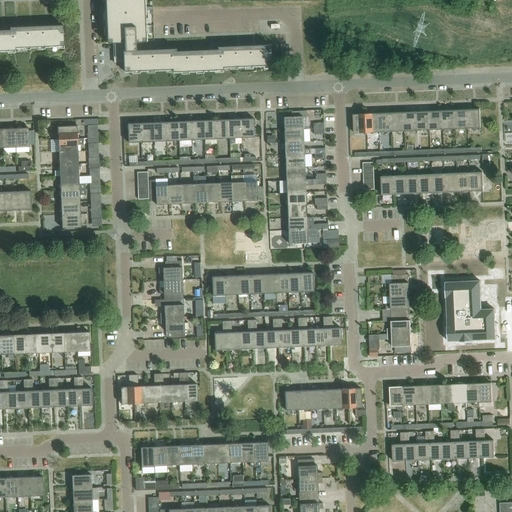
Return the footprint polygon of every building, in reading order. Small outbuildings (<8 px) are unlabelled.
[(105,0),(106,10),(107,26),(107,43),(112,43),(113,43),(115,42),(116,57),(124,57),(124,59),(124,61),(124,63),(124,71),(136,71),(140,71),(156,70),(172,69),(172,72),(189,71),(206,71),(223,70),(223,67),(239,67),(255,66),(271,65),(271,58),(271,52),(270,45),(258,46),(256,46),(254,46),(240,46),(238,46),(225,47),(223,47),(222,47),(218,47),(218,50),(206,50),(205,50),(203,50),(188,51),(177,51),(177,49),(172,49),(162,49),(156,50),(143,50),(143,45),(143,41),(146,41),(146,40),(145,25),(144,8),(144,0),(105,0)] [(0,50),(15,49),(15,47),(64,46),(63,25),(10,27),(10,30),(3,30),(0,29),(0,50)] [(480,109),(467,110),(468,129),(481,129),(480,109)] [(455,110),(442,111),(443,130),(455,130),(455,110)] [(468,129),(467,110),(455,110),(455,130),(468,129)] [(284,131),(303,130),(302,117),(306,117),(306,111),(291,112),(292,117),(284,118),(284,131)] [(429,111),(417,112),(417,131),(430,131),(429,111)] [(443,130),(442,111),(429,111),(430,131),(443,130)] [(417,131),(417,112),(404,113),(405,132),(417,131)] [(392,132),(391,113),(379,114),(380,133),(392,132)] [(404,113),(391,113),(392,132),(405,132),(404,113)] [(367,133),(366,114),(354,115),(354,134),(367,133)] [(379,114),(366,114),(367,133),(380,133),(379,114)] [(241,120),(242,138),(255,138),(254,119),(241,120)] [(230,139),(229,120),(216,121),(217,139),(230,139)] [(241,120),(229,120),(230,139),(242,138),(241,120)] [(204,140),(204,121),(191,122),(192,140),(204,140)] [(216,121),(204,121),(204,140),(217,139),(216,121)] [(179,141),(178,122),(166,123),(167,141),(179,141)] [(191,122),(178,122),(179,141),(192,140),(191,122)] [(153,123),(140,124),(141,142),(154,142),(153,123)] [(166,123),(153,123),(154,142),(167,141),(166,123)] [(141,142),(140,124),(128,124),(129,143),(141,142)] [(59,140),(77,139),(77,126),(58,127),(59,140)] [(15,129),(16,148),(29,147),(29,145),(28,131),(28,128),(15,129)] [(15,129),(3,129),(4,148),(16,148),(15,129)] [(284,131),(285,143),(304,142),(303,130),(284,131)] [(77,139),(59,140),(59,153),(78,152),(77,144),(84,144),(84,139),(77,139)] [(304,155),(304,142),(285,143),(285,156),(304,155)] [(78,152),(59,153),(60,165),(78,165),(78,152)] [(244,154),(245,162),(256,162),(256,157),(251,157),(250,154),(244,154)] [(285,156),(286,168),(305,168),(304,155),(285,156)] [(78,165),(60,165),(60,178),(79,177),(78,165)] [(305,180),(305,168),(286,168),(286,181),(305,180)] [(470,173),(470,192),(483,191),(482,172),(470,173)] [(458,192),(457,173),(444,174),(445,193),(458,192)] [(470,173),(457,173),(458,192),(470,192),(470,173)] [(433,193),(432,174),(419,175),(420,194),(433,193)] [(444,174),(432,174),(433,193),(445,193),(444,174)] [(419,175),(407,176),(407,194),(420,194),(419,175)] [(395,195),(394,176),(381,177),(382,196),(395,195)] [(407,176),(394,176),(395,195),(407,194),(407,176)] [(79,177),(60,178),(61,191),(86,189),(85,184),(79,184),(79,177)] [(169,204),(169,186),(156,186),(156,180),(149,180),(150,199),(156,199),(156,205),(169,204)] [(286,181),(287,193),(306,193),(305,186),(313,186),(313,185),(313,180),(305,180),(286,181)] [(245,201),(244,182),(231,183),(232,202),(245,201)] [(257,201),(257,199),(263,199),(263,187),(257,187),(257,182),(244,182),(245,201),(257,201)] [(220,202),(219,183),(206,184),(207,203),(220,202)] [(232,202),(231,183),(219,183),(220,202),(232,202)] [(194,203),(194,184),(182,185),(182,204),(194,203)] [(207,203),(206,184),(200,184),(194,184),(194,203),(207,203)] [(182,204),(182,185),(169,186),(169,204),(182,204)] [(86,189),(61,191),(61,203),(80,202),(80,195),(86,195),(86,189)] [(18,192),(19,211),(32,210),(31,191),(18,192)] [(18,192),(6,192),(6,211),(19,211),(18,192)] [(306,205),(306,193),(287,193),(287,206),(306,205)] [(80,202),(61,203),(62,216),(80,215),(80,202)] [(287,206),(288,219),(307,218),(306,205),(287,206)] [(80,215),(62,216),(62,229),(81,228),(80,215)] [(288,219),(288,231),(307,230),(307,218),(288,219)] [(319,236),(319,229),(318,229),(307,230),(288,231),(289,243),(308,243),(307,237),(319,236)] [(328,231),(323,231),(323,240),(327,240),(339,239),(339,236),(339,230),(328,231)] [(327,240),(328,248),(339,248),(339,239),(327,240)] [(164,274),(164,281),(183,280),(182,261),(165,262),(166,268),(159,268),(159,274),(164,274)] [(301,292),(300,273),(288,274),(288,293),(301,292)] [(300,273),(301,292),(314,291),(313,273),(300,273)] [(262,275),(263,294),(276,293),(275,274),(262,275)] [(275,274),(276,293),(288,293),(288,274),(275,274)] [(390,296),(409,296),(408,274),(392,275),(392,283),(385,284),(385,290),(390,289),(390,296)] [(251,294),(250,275),(237,276),(238,295),(251,294)] [(263,294),(262,275),(250,275),(251,294),(263,294)] [(225,295),(224,276),(212,277),(213,296),(225,295)] [(238,295),(237,276),(224,276),(225,295),(238,295)] [(183,280),(164,281),(164,288),(160,288),(160,294),(167,294),(167,300),(183,299),(183,280)] [(480,282),(445,283),(446,299),(447,299),(448,326),(447,326),(448,342),(460,341),(460,342),(471,342),(470,341),(496,340),(495,310),(482,310),(480,282)] [(393,315),(410,315),(409,296),(390,296),(391,303),(386,304),(386,309),(393,309),(393,315)] [(161,313),(161,319),(184,318),(183,299),(167,300),(167,306),(165,306),(165,313),(161,313)] [(203,317),(203,306),(203,300),(195,300),(195,307),(196,317),(203,317)] [(387,334),(411,333),(410,315),(393,315),(394,321),(391,321),(392,329),(387,329),(387,334)] [(315,329),(316,346),(329,345),(327,317),(323,317),(323,328),(315,329)] [(332,317),(327,317),(329,345),(341,345),(341,328),(332,328),(332,317)] [(185,337),(184,318),(161,319),(161,324),(166,324),(166,331),(168,331),(169,337),(185,337)] [(290,330),(291,347),(303,346),(302,318),(298,318),(298,329),(290,330)] [(307,318),(302,318),(303,346),(316,346),(315,329),(307,329),(307,318)] [(265,331),(265,348),(278,347),(277,319),(273,319),(273,331),(265,331)] [(282,319),(277,319),(278,347),(291,347),(290,330),(282,330),(282,319)] [(251,320),(247,321),(248,332),(239,332),(240,349),(253,349),(251,320)] [(256,320),(251,320),(253,349),(265,348),(265,331),(257,331),(256,320)] [(231,321),(226,322),(228,350),(240,349),(239,332),(232,332),(231,321)] [(226,322),(222,322),(223,333),(214,333),(215,350),(228,350),(226,322)] [(77,333),(77,352),(90,351),(89,332),(77,333)] [(77,333),(64,334),(65,353),(77,352),(77,333)] [(411,333),(387,334),(379,335),(379,340),(392,340),(392,347),(395,347),(395,353),(412,353),(411,333)] [(52,334),(39,335),(40,354),(53,353),(52,334)] [(65,353),(64,334),(52,334),(53,353),(65,353)] [(26,335),(14,336),(15,355),(27,354),(26,335)] [(40,354),(39,335),(26,335),(27,354),(40,354)] [(14,336),(1,336),(2,355),(15,355),(14,336)] [(84,360),(79,360),(79,374),(91,374),(91,367),(85,367),(84,360)] [(172,402),(184,401),(183,373),(179,373),(179,378),(179,385),(171,385),(172,402)] [(188,384),(188,373),(183,373),(184,401),(197,401),(197,384),(188,384)] [(146,403),(159,403),(158,374),(154,374),(154,386),(146,386),(146,403)] [(163,385),(163,374),(158,374),(159,403),(172,402),(171,385),(163,385)] [(121,404),(134,404),(133,375),(129,375),(129,387),(121,387),(121,404)] [(138,386),(138,375),(133,375),(134,404),(146,403),(146,386),(138,386)] [(74,389),(67,390),(68,406),(79,406),(78,378),(73,378),(74,389)] [(83,378),(78,378),(79,406),(92,405),(91,388),(83,389),(83,378)] [(49,390),(42,391),(42,408),(55,407),(54,379),(48,379),(49,390)] [(57,379),(54,379),(55,407),(68,406),(67,390),(58,390),(57,379)] [(24,391),(16,392),(17,409),(30,408),(29,380),(23,380),(24,391)] [(32,380),(29,380),(30,408),(42,408),(42,391),(33,391),(32,380)] [(7,381),(3,381),(4,410),(17,409),(16,392),(10,392),(8,392),(7,385),(7,381)] [(478,383),(466,384),(466,403),(479,402),(478,383)] [(479,402),(479,407),(485,407),(485,402),(492,402),(491,383),(478,383),(479,402)] [(466,403),(466,384),(453,385),(454,404),(466,403)] [(441,404),(440,385),(428,386),(429,405),(441,404)] [(453,385),(440,385),(441,404),(448,404),(448,411),(454,411),(454,404),(453,385)] [(415,386),(403,387),(403,406),(416,405),(415,386)] [(428,386),(415,386),(416,405),(429,405),(428,386)] [(391,406),(399,406),(399,410),(404,410),(403,406),(403,387),(390,387),(391,406)] [(335,390),(336,409),(349,408),(348,389),(335,390)] [(348,389),(349,408),(361,407),(361,389),(348,389)] [(310,391),(311,410),(324,409),(323,390),(310,391)] [(323,390),(324,409),(336,409),(335,390),(323,390)] [(298,410),(297,391),(285,392),(286,411),(298,410)] [(297,391),(298,410),(311,410),(310,391),(297,391)] [(467,422),(467,427),(479,427),(479,422),(474,422),(473,417),(467,418),(467,422)] [(303,420),(303,428),(311,428),(311,420),(303,420)] [(468,441),(469,458),(481,458),(480,429),(476,430),(476,441),(468,441)] [(484,429),(480,429),(481,458),(494,457),(493,440),(485,440),(484,429)] [(443,442),(444,459),(456,459),(455,430),(451,431),(451,442),(443,442)] [(459,430),(455,430),(456,459),(469,458),(468,441),(460,441),(459,430)] [(434,431),(429,432),(431,460),(444,459),(443,442),(435,443),(434,431)] [(409,432),(404,433),(406,461),(418,460),(417,443),(410,444),(409,432)] [(417,443),(418,460),(431,460),(429,432),(425,432),(426,443),(417,443)] [(404,433),(400,433),(401,444),(392,444),(393,461),(406,461),(404,433)] [(261,471),(260,461),(268,461),(267,442),(254,443),(255,466),(255,471),(261,471)] [(229,444),(230,463),(242,462),(242,443),(229,444)] [(254,443),(242,443),(242,462),(250,462),(250,467),(255,466),(254,443)] [(229,444),(217,445),(217,463),(230,463),(229,444)] [(204,445),(191,446),(192,464),(205,464),(204,445)] [(204,445),(205,464),(217,463),(217,445),(204,445)] [(179,446),(166,447),(167,465),(180,465),(179,446)] [(179,446),(180,465),(192,464),(191,446),(179,446)] [(154,466),(154,447),(141,448),(141,466),(154,466)] [(166,447),(154,447),(154,466),(167,465),(166,447)] [(298,461),(298,480),(322,479),(321,473),(317,474),(317,466),(314,466),(314,460),(298,461)] [(73,489),(91,488),(91,475),(72,476),(73,489)] [(30,478),(30,496),(43,496),(42,477),(30,478)] [(144,477),(136,477),(136,491),(143,491),(143,486),(145,486),(145,482),(144,477)] [(18,497),(17,478),(4,479),(5,497),(18,497)] [(30,478),(17,478),(18,497),(30,496),(30,478)] [(298,480),(299,498),(316,498),(315,492),(318,492),(317,484),(322,484),(322,479),(298,480)] [(91,488),(73,489),(73,501),(92,501),(91,488)] [(299,498),(299,511),(318,511),(318,509),(323,509),(322,503),(316,503),(316,498),(299,498)] [(92,511),(92,501),(73,501),(73,511),(92,511)] [(511,511),(511,502),(509,503),(500,503),(500,511),(511,511)]
